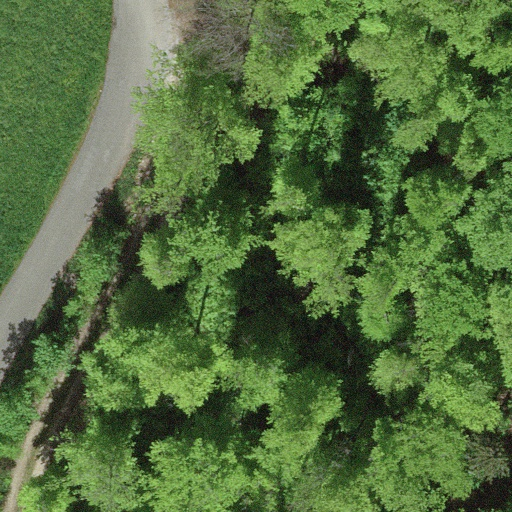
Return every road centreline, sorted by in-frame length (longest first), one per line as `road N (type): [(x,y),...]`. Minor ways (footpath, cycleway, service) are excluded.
road 1 (track): [(129,89),(163,105),(174,120),(165,191),(20,490),(17,511)]
road 2 (tertiary): [(137,0),(122,115),(0,337)]
